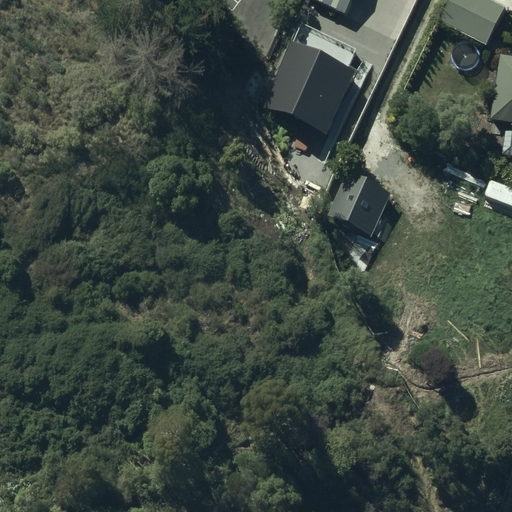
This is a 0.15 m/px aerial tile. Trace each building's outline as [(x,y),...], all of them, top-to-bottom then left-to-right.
[(306,0),(305,2),(357,27),(364,12),(351,6),(354,0),(306,0)] [(482,0),(454,0),(442,27),(485,48),(503,10),(482,0)] [(296,53),(265,115),(329,146),(359,84),(296,53)] [(511,60),(498,59),(491,124),(511,126),(511,135),(504,134),(502,159),(511,160),(511,60)] [(352,178),(330,217),(370,239),(390,199),(352,178)]
